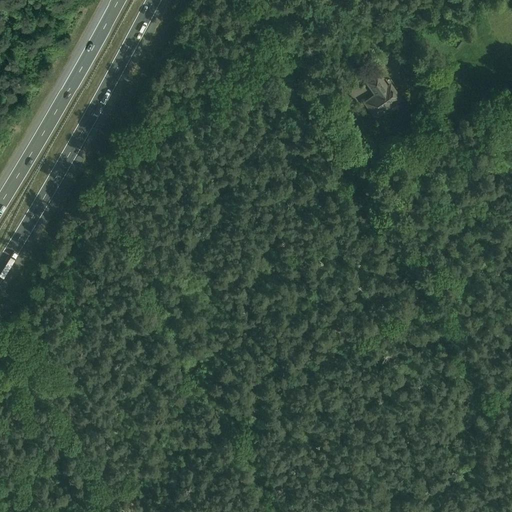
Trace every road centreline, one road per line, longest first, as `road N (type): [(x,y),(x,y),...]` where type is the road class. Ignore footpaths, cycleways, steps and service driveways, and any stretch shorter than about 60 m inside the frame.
road 1 (track): [(431,294),(115,492),(16,335)]
road 2 (track): [(264,0),(369,155),(431,270),(433,302),(511,432)]
road 3 (motorway): [(0,271),(152,0)]
road 4 (motorway): [(118,0),(0,204)]
